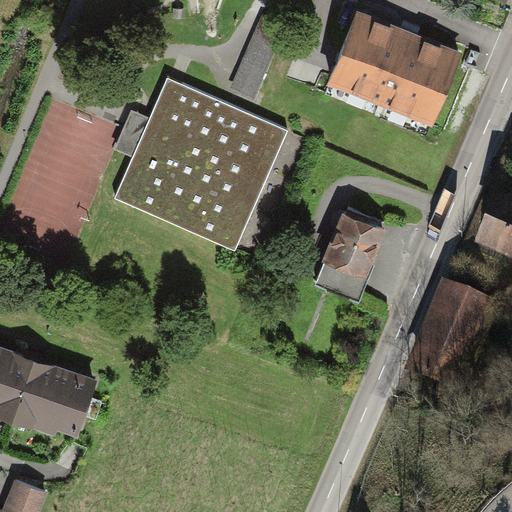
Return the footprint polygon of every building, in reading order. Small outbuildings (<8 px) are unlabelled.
[(413,22),(359,0),(357,0),(327,74),(432,118),(464,43),(413,22)] [(264,7),(231,83),(254,93),(288,17),(264,7)] [(236,245),(287,125),(163,74),(113,193),(236,245)] [(53,98),(17,218),(49,228),(53,213),(89,223),(102,181),(47,166),(55,142),(65,145),(76,105),(53,98)] [(99,115),(89,136),(113,148),(123,127),(99,115)] [(474,239),(511,255),(511,193),(497,187),(483,217),(474,239)] [(323,250),(326,251),(316,274),(360,293),(369,272),(375,259),(372,255),(387,221),(345,202),(323,250)] [(494,299),(444,279),(407,369),(457,389),(494,299)] [(0,346),(0,417),(55,436),(57,429),(77,436),(96,380),(35,359),(0,346)] [(252,511),(274,460),(123,399),(77,511),(252,511)] [(2,510),(6,511),(39,511),(48,492),(16,478),(2,510)]
